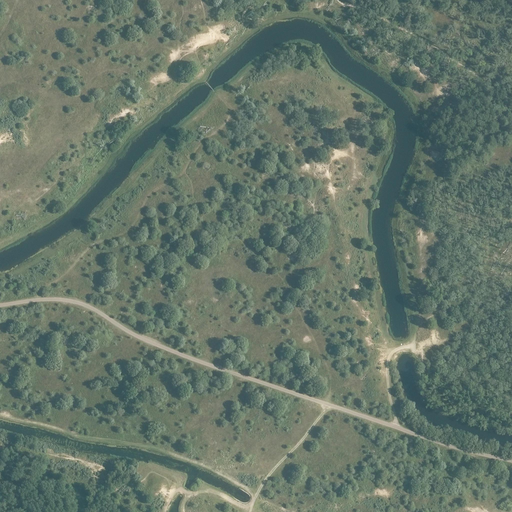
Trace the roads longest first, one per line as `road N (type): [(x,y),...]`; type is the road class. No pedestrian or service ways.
road 1 (track): [(511,460),(206,364),(81,303),(33,300)]
road 2 (track): [(326,404),(250,508)]
